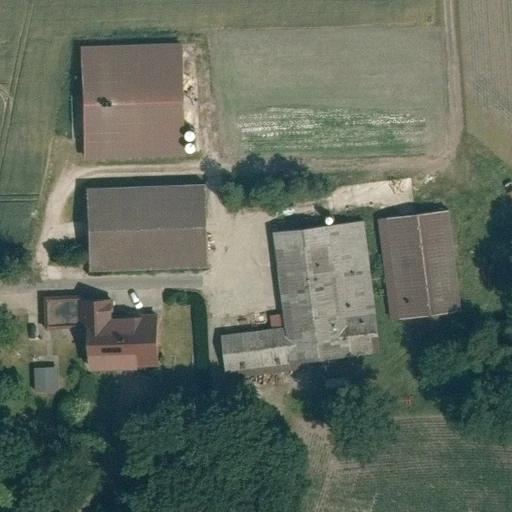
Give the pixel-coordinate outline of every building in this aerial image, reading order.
[(182,43),(80,47),(84,161),(186,157),(182,43)] [(206,185),(85,189),(87,273),(209,269),(206,185)] [(453,211),(380,220),(393,322),(466,312),(453,211)] [(364,222),(275,233),(287,330),(222,338),(226,371),(380,351),(364,222)] [(115,298),(40,298),(40,337),(92,337),(92,364),(158,364),(158,318),(115,318),(115,298)] [(59,363),(34,364),(35,389),(61,387),(59,363)]
